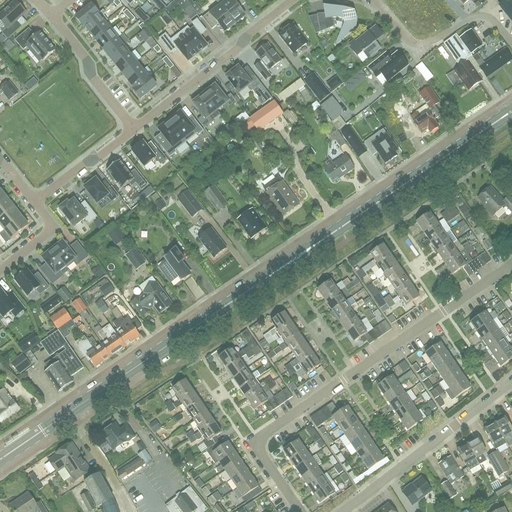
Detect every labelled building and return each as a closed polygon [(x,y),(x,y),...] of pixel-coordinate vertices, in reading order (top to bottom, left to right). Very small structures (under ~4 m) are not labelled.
[(182,0),(177,4),(190,21),(197,15),(194,11),(190,6),(186,1),(185,0),(182,0)] [(242,0),(221,0),(218,3),(235,25),(235,24),(240,20),(243,20),(243,17),(245,16),(244,14),(244,11),(241,11),(241,8),(240,7),(245,3),(242,0)] [(511,0),(504,0),(498,5),(511,22),(511,0)] [(16,21),(25,12),(15,1),(0,15),(0,20),(7,28),(2,33),(8,39),(21,26),(16,21)] [(194,11),(199,7),(195,2),(190,6),(194,11)] [(235,25),(218,3),(217,3),(219,4),(202,18),(211,29),(216,26),(217,26),(220,27),(220,30),(223,31),(224,32),(226,31),(229,31),(229,28),(234,24),(235,25)] [(169,13),(174,8),(171,4),(165,8),(169,13)] [(98,14),(92,5),(76,18),(80,23),(81,22),(84,25),(98,14)] [(339,9),(325,8),(326,26),(333,26),(334,21),(332,21),(332,18),(338,17),(338,18),(344,19),(345,24),(335,43),(336,44),(355,28),(356,18),(353,12),(344,9),(343,11),(339,10),(339,9)] [(138,17),(141,21),(146,16),(143,13),(138,17)] [(99,14),(98,14),(84,25),(90,33),(104,22),(98,15),(99,14)] [(187,27),(181,32),(198,53),(201,50),(202,52),(207,48),(206,46),(207,46),(199,36),(206,31),(197,20),(192,23),(195,27),(190,31),(187,27)] [(111,30),(104,22),(90,33),(97,41),(111,30)] [(280,34),(294,53),(308,42),(293,24),(280,34)] [(350,47),(357,57),(362,53),(363,53),(364,53),(368,58),(381,48),(380,48),(379,48),(376,44),(375,45),(374,43),(383,36),(376,26),(368,32),(366,31),(350,44),(351,46),(350,47)] [(141,33),(139,34),(142,38),(145,42),(148,39),(151,37),(152,36),(149,32),(146,28),(144,30),(142,31),(141,33)] [(482,46),(471,29),(459,38),(470,54),(482,46)] [(117,38),(111,30),(97,41),(103,50),(117,38)] [(55,50),(39,32),(31,38),(30,37),(31,36),(26,31),(15,40),(23,50),(29,45),(42,61),(55,50)] [(198,53),(181,32),(170,40),(165,34),(159,39),(171,53),(176,49),(179,52),(180,51),(188,61),(189,60),(190,61),(196,57),(194,56),(198,53)] [(470,54),(459,38),(456,34),(443,43),(460,66),(455,71),(450,74),(459,86),(463,83),(468,90),(482,81),(468,61),(466,62),(465,60),(471,56),(470,54)] [(157,46),(151,37),(148,39),(145,42),(152,50),(156,47),(157,46)] [(123,47),(117,38),(103,50),(109,58),(123,47)] [(8,50),(13,46),(9,41),(4,45),(8,50)] [(269,71),(281,61),(268,44),(264,46),(263,45),(258,49),(259,51),(255,53),(262,62),(261,63),(260,63),(255,67),(265,81),(271,77),(267,71),(268,70),(269,71)] [(130,55),(123,47),(109,58),(116,66),(130,55)] [(479,67),(486,77),(511,59),(505,49),(484,64),(480,67),(479,67)] [(388,59),(384,53),(367,65),(375,76),(380,73),(386,80),(407,65),(397,52),(388,59)] [(136,63),(130,55),(116,66),(122,74),(136,63)] [(136,63),(122,74),(129,82),(143,71),(136,63)] [(416,68),(421,73),(427,68),(423,63),(416,68)] [(261,84),(254,75),(248,80),(238,67),(234,70),(233,69),(226,74),(227,76),(226,77),(239,93),(247,86),(251,91),(261,84)] [(414,114),(410,117),(414,122),(418,128),(422,134),(425,131),(428,129),(429,131),(430,133),(434,130),(439,127),(436,123),(434,120),(437,117),(441,114),(438,110),(435,105),(437,103),(440,101),(431,88),(422,75),(421,75),(419,72),(416,68),(413,71),(410,73),(417,82),(423,91),(421,92),(419,94),(423,99),(426,104),(422,108),(417,111),(418,112),(414,114)] [(353,77),(358,83),(366,76),(361,70),(353,77)] [(143,71),(129,82),(134,89),(133,90),(134,91),(150,78),(149,77),(148,78),(143,71)] [(29,79),(33,85),(42,79),(38,72),(29,79)] [(314,74),(305,81),(320,100),(329,94),(314,74)] [(150,78),(134,91),(140,99),(156,86),(150,78)] [(0,94),(3,93),(9,100),(18,93),(9,81),(0,88),(1,90),(0,91),(0,94)] [(127,97),(132,90),(123,84),(118,90),(127,97)] [(217,110),(224,105),(228,110),(237,102),(230,94),(225,98),(215,85),(211,89),(209,87),(203,93),(217,110)] [(217,110),(203,93),(196,98),(197,99),(193,103),(203,115),(197,120),(204,128),(214,121),(213,120),(220,114),(217,110)] [(384,93),(373,101),(378,108),(389,101),(384,93)] [(332,97),(320,106),(332,121),(339,116),(340,108),(332,97)] [(254,135),(283,114),(275,102),(243,124),(246,127),(247,126),(254,135)] [(309,107),(313,112),(320,106),(316,102),(309,107)] [(172,119),(170,121),(189,145),(199,137),(200,138),(206,133),(194,119),(189,123),(180,112),(178,114),(177,113),(171,118),(172,119)] [(328,134),(336,129),(327,115),(317,122),(321,128),(323,127),(328,134)] [(189,145),(170,121),(167,123),(166,121),(160,126),(161,128),(158,130),(167,141),(160,146),(172,161),(179,155),(178,153),(189,145)] [(336,129),(328,134),(329,135),(328,136),(332,142),(335,140),(340,148),(346,144),(336,129)] [(360,145),(348,129),(342,133),(353,150),(360,145)] [(373,136),(364,143),(373,155),(377,152),(385,164),(390,160),(397,156),(395,153),(398,151),(386,134),(377,141),(373,136)] [(137,146),(131,151),(138,159),(144,167),(150,162),(155,158),(149,149),(143,142),(137,146)] [(308,159),(315,154),(312,149),(304,154),(308,159)] [(325,163),(328,167),(324,170),(332,181),(343,174),(343,175),(354,168),(345,155),(333,164),(330,159),(325,163)] [(107,170),(106,171),(107,171),(121,188),(121,189),(122,189),(129,183),(131,186),(135,183),(141,190),(147,186),(134,170),(129,174),(128,172),(128,171),(127,172),(125,169),(125,168),(124,168),(119,161),(120,161),(119,160),(119,161),(107,170)] [(262,188),(266,192),(283,216),(299,205),(282,181),(278,176),(262,188)] [(95,179),(85,188),(97,203),(108,195),(95,179)] [(229,205),(215,185),(204,193),(205,194),(203,195),(207,202),(209,200),(218,213),(229,205)] [(142,193),(146,198),(154,192),(150,186),(142,193)] [(505,205),(511,213),(511,212),(511,200),(508,197),(503,202),(489,187),(477,198),(486,208),(485,208),(492,216),(505,205)] [(192,218),(203,210),(188,191),(178,199),(192,218)] [(468,198),(463,203),(470,210),(475,205),(468,198)] [(0,218),(14,208),(7,199),(0,204),(0,218)] [(74,227),(85,218),(89,222),(96,216),(85,201),(79,206),(74,199),(69,203),(67,201),(59,208),(60,209),(59,211),(63,216),(65,215),(74,227)] [(166,206),(161,199),(155,204),(160,211),(166,206)] [(466,207),(460,211),(466,219),(471,215),(466,207)] [(14,208),(0,218),(0,223),(4,230),(21,217),(14,208)] [(253,209),(237,220),(251,239),(266,228),(253,209)] [(456,210),(449,215),(443,219),(447,224),(459,215),(456,210)] [(449,215),(446,211),(440,215),(443,219),(449,215)] [(430,213),(416,222),(424,233),(437,224),(438,223),(435,218),(434,219),(430,213)] [(0,233),(0,236),(6,244),(28,226),(21,217),(4,230),(0,233)] [(469,228),(464,221),(458,225),(462,231),(464,231),(469,228)] [(437,224),(424,233),(431,243),(444,234),(440,228),(441,227),(438,223),(437,224)] [(479,235),(484,232),(480,225),(479,226),(475,229),(479,235)] [(107,233),(114,243),(124,235),(117,226),(107,233)] [(211,228),(199,238),(214,258),(226,248),(211,228)] [(444,234),(431,243),(438,254),(451,244),(457,240),(450,230),(444,234)] [(494,246),(489,239),(482,244),(487,251),(494,246)] [(54,247),(52,249),(66,266),(67,268),(74,262),(77,265),(88,256),(77,242),(69,249),(62,241),(60,242),(59,241),(53,246),(54,247)] [(465,251),(471,246),(468,242),(462,246),(465,251)] [(451,244),(438,254),(445,264),(458,255),(460,254),(457,250),(455,251),(451,245),(451,244)] [(359,277),(391,255),(384,245),(370,254),(374,260),(362,269),(363,270),(357,274),(359,277)] [(146,263),(135,248),(125,256),(136,270),(146,263)] [(66,266),(52,249),(50,251),(49,249),(43,254),(44,256),(42,257),(49,266),(43,272),(52,284),(63,275),(60,271),(66,266)] [(168,263),(160,269),(170,283),(178,277),(181,281),(190,275),(181,262),(184,260),(175,249),(165,256),(166,258),(165,259),(168,263)] [(480,255),(486,264),(491,261),(485,252),(480,255)] [(445,264),(452,275),(462,268),(465,265),(461,259),(463,258),(460,254),(458,255),(445,264)] [(398,266),(391,255),(359,277),(361,280),(367,276),(368,278),(374,273),(371,269),(378,264),(385,275),(398,266)] [(486,264),(480,255),(476,258),(482,267),(486,264)] [(476,258),(471,261),(477,270),(482,267),(476,258)] [(471,261),(467,264),(473,273),(477,270),(471,261)] [(465,265),(462,268),(468,277),(473,273),(467,264),(465,265)] [(104,274),(99,266),(92,271),(98,279),(104,274)] [(398,266),(385,275),(392,285),(405,276),(398,266)] [(15,279),(28,296),(36,290),(40,294),(49,287),(41,277),(36,281),(26,269),(15,279)] [(412,286),(405,276),(392,285),(399,296),(412,286)] [(331,280),(328,283),(326,281),(325,281),(318,285),(318,287),(319,289),(317,290),(325,300),(340,290),(350,283),(347,279),(342,282),(342,281),(335,286),(331,280)] [(381,284),(378,279),(372,283),(375,288),(381,284)] [(114,290),(109,282),(100,288),(105,297),(114,290)] [(151,310),(155,306),(160,313),(171,304),(161,290),(155,283),(143,292),(144,294),(140,296),(139,295),(130,302),(142,318),(151,311),(151,310)] [(354,287),(350,283),(344,287),(347,292),(354,287)] [(412,286),(399,296),(406,306),(420,297),(412,286)] [(10,298),(8,298),(1,290),(0,290),(0,313),(3,318),(11,312),(15,317),(25,309),(13,294),(12,294),(13,296),(10,298)] [(340,290),(325,300),(332,311),(330,312),(345,302),(341,296),(343,295),(340,290)] [(69,294),(62,299),(65,303),(72,298),(69,294)] [(57,296),(40,308),(45,314),(61,302),(57,296)] [(110,309),(111,311),(114,309),(112,305),(115,302),(116,304),(119,302),(124,307),(125,306),(119,298),(117,296),(114,296),(107,300),(108,300),(105,302),(110,309)] [(387,304),(392,300),(389,296),(383,300),(387,304)] [(349,307),(345,302),(330,312),(334,318),(336,317),(339,322),(353,312),(365,304),(372,300),(370,297),(363,302),(362,300),(356,304),(355,303),(349,307)] [(72,304),(79,315),(87,309),(80,299),(72,304)] [(395,305),(392,300),(387,304),(389,309),(395,305)] [(100,311),(105,307),(101,301),(96,305),(100,311)] [(496,305),(501,312),(505,309),(500,303),(496,305)] [(57,330),(58,329),(72,320),(64,308),(50,319),(57,330)] [(366,318),(372,314),(369,310),(363,314),(366,318)] [(511,318),(507,311),(502,314),(507,321),(511,318)] [(115,316),(117,320),(132,342),(140,337),(140,336),(136,331),(141,327),(136,319),(132,322),(128,317),(124,320),(122,317),(122,316),(120,312),(115,316)] [(273,318),(274,319),(271,321),(275,328),(263,336),(266,341),(292,323),(285,312),(283,313),(282,312),(280,312),(273,316),(273,318)] [(353,312),(339,322),(346,332),(360,323),(353,312)] [(476,332),(491,321),(485,312),(470,323),(476,332)] [(375,319),(372,314),(366,318),(369,323),(375,319)] [(81,320),(78,315),(72,320),(75,324),(81,320)] [(117,329),(114,331),(116,335),(125,347),(132,342),(117,320),(113,323),(117,329)] [(381,324),(387,332),(391,329),(385,321),(381,324)] [(491,321),(476,332),(482,340),(497,330),(491,321)] [(292,323),(278,332),(281,336),(285,342),(286,343),(299,333),(292,323)] [(367,333),(360,323),(346,332),(353,342),(360,338),(363,336),(367,333)] [(387,332),(381,324),(376,327),(382,336),(387,332)] [(102,330),(117,352),(125,347),(116,335),(114,331),(110,325),(102,330)] [(376,327),(372,330),(378,338),(382,336),(376,327)] [(58,329),(57,330),(58,331),(40,343),(40,344),(37,346),(41,352),(44,349),(50,357),(64,347),(66,350),(55,357),(44,365),(48,370),(45,372),(58,392),(73,382),(70,377),(84,368),(65,341),(62,336),(63,336),(58,329)] [(110,357),(117,352),(102,330),(98,333),(104,341),(106,340),(107,341),(101,345),(110,357)] [(247,330),(240,334),(244,339),(250,335),(247,330)] [(372,330),(368,333),(373,341),(378,338),(372,330)] [(497,330),(482,340),(488,349),(503,339),(497,330)] [(286,343),(285,342),(273,351),(276,355),(288,347),(293,353),(306,344),(299,333),(286,343)] [(367,333),(363,336),(366,341),(369,345),(373,341),(368,333),(367,333)] [(26,340),(31,348),(40,342),(34,334),(26,340)] [(87,356),(93,365),(95,368),(102,362),(87,341),(84,336),(75,343),(85,358),(87,356)] [(269,345),(275,341),(272,336),(266,341),(269,345)] [(92,337),(87,341),(102,362),(110,357),(101,345),(96,348),(95,347),(97,345),(92,337)] [(503,339),(488,349),(494,358),(509,347),(503,339)] [(248,346),(238,354),(237,353),(236,354),(232,348),(218,357),(225,368),(240,358),(241,358),(243,357),(252,350),(252,351),(258,347),(254,340),(247,345),(248,346)] [(431,363),(446,352),(440,343),(435,347),(429,351),(425,354),(431,363)] [(306,344),(293,353),(297,359),(285,367),(288,372),(313,354),(306,344)] [(511,358),(511,351),(509,347),(494,358),(500,367),(511,358)] [(255,355),(252,351),(252,350),(243,357),(244,359),(247,356),(249,359),(255,355)] [(38,363),(30,351),(25,354),(33,366),(38,363)] [(452,361),(446,352),(431,363),(437,371),(452,361)] [(22,354),(10,363),(19,374),(31,365),(22,354)] [(313,354),(288,372),(291,376),(303,368),(307,374),(321,365),(313,354)] [(243,362),(241,358),(240,358),(225,368),(233,379),(246,369),(242,363),(243,362)] [(452,361),(437,371),(443,380),(458,369),(452,361)] [(412,367),(416,373),(421,370),(416,364),(412,367)] [(260,376),(266,372),(263,367),(257,371),(260,376)] [(250,376),(246,369),(233,379),(240,389),(255,379),(252,375),(250,376)] [(464,378),(458,369),(443,380),(449,389),(456,383),(464,378)] [(393,376),(377,386),(383,395),(399,385),(409,378),(414,375),(411,370),(396,380),(393,376)] [(418,375),(422,382),(428,378),(424,371),(418,375)] [(409,378),(414,385),(418,381),(414,375),(409,378)] [(256,379),(255,379),(240,389),(247,400),(273,382),(270,377),(259,384),(256,379)] [(467,383),(464,378),(456,383),(449,389),(445,392),(451,401),(470,387),(467,383)] [(177,402),(193,391),(186,380),(172,389),(177,395),(175,396),(178,401),(177,402)] [(424,384),(428,390),(433,387),(428,381),(424,384)] [(273,382),(247,400),(254,410),(264,403),(267,401),(263,395),(276,386),(273,382)] [(424,390),(420,383),(415,387),(420,393),(424,390)] [(399,385),(383,395),(389,404),(405,393),(399,385)] [(282,391),(288,400),(293,397),(286,388),(282,391)] [(4,389),(0,391),(0,421),(0,422),(19,408),(4,389)] [(430,393),(434,399),(438,396),(434,390),(430,393)] [(173,404),(167,408),(170,413),(183,404),(187,410),(200,401),(193,391),(177,402),(173,404)] [(282,391),(277,394),(284,403),(288,400),(282,391)] [(430,399),(426,392),(415,400),(417,402),(423,398),(426,402),(430,399)] [(411,402),(405,393),(389,404),(395,413),(411,402)] [(277,394),(273,397),(279,406),(284,403),(277,394)] [(273,397),(268,400),(274,409),(279,406),(273,397)] [(167,408),(173,404),(170,399),(164,404),(167,408)] [(436,401),(440,408),(444,405),(440,399),(436,401)] [(268,400),(267,401),(264,403),(270,412),(274,409),(268,400)] [(200,401),(187,410),(185,411),(188,416),(189,415),(194,421),(207,411),(200,401)] [(436,408),(432,401),(427,404),(432,411),(436,408)] [(354,402),(339,413),(333,417),(332,417),(338,426),(354,416),(360,411),(354,402)] [(417,411),(411,402),(395,413),(401,421),(417,411)] [(332,403),(326,407),(333,417),(339,413),(332,403)] [(333,417),(326,407),(321,410),(328,420),(332,417),(333,417)] [(328,420),(321,410),(316,414),(322,424),(328,420)] [(198,427),(196,428),(199,432),(214,422),(207,411),(194,421),(198,427)] [(417,411),(401,421),(407,430),(423,420),(417,411)] [(172,427),(183,419),(180,414),(169,422),(172,427)] [(322,424),(316,414),(310,418),(317,428),(322,424)] [(354,416),(338,426),(344,435),(360,424),(354,416)] [(495,423),(506,444),(511,440),(511,437),(510,433),(511,432),(511,430),(505,418),(495,423)] [(160,428),(156,421),(150,425),(154,432),(160,428)] [(194,436),(188,440),(191,444),(197,440),(199,441),(202,438),(202,437),(206,442),(204,443),(208,449),(219,442),(215,437),(222,432),(214,422),(199,432),(194,436)] [(506,444),(495,423),(484,430),(492,444),(495,450),(506,444)] [(115,424),(102,432),(114,450),(134,436),(126,426),(120,430),(115,424)] [(365,433),(360,424),(344,435),(350,443),(365,433)] [(327,434),(323,427),(318,430),(323,437),(327,434)] [(185,435),(188,440),(194,436),(191,431),(185,435)] [(320,438),(316,432),(311,436),(315,442),(320,438)] [(371,442),(365,433),(350,443),(356,452),(371,442)] [(324,439),(329,446),(333,443),(329,436),(324,439)] [(325,445),(320,439),(316,442),(320,448),(325,445)] [(467,445),(479,465),(487,461),(483,454),(485,453),(477,439),(467,445)] [(289,460),(305,449),(298,440),(283,451),(289,460)] [(219,462),(235,452),(228,442),(213,453),(219,462)] [(377,450),(371,442),(356,452),(362,461),(377,450)] [(57,455),(49,461),(56,471),(65,466),(72,477),(75,474),(78,478),(90,470),(72,443),(56,453),(57,455)] [(340,451),(335,444),(330,448),(335,454),(340,451)] [(479,465),(467,445),(456,451),(464,465),(465,464),(467,468),(463,470),(474,491),(476,490),(475,489),(479,487),(470,471),(479,465)] [(331,454),(327,448),(322,451),(327,457),(331,454)] [(153,461),(145,449),(138,454),(146,466),(153,461)] [(310,458),(305,449),(289,460),(295,469),(310,458)] [(384,459),(377,450),(362,461),(369,470),(384,459)] [(492,454),(503,474),(504,474),(506,477),(507,476),(505,473),(508,471),(503,463),(504,462),(497,451),(492,454)] [(240,460),(235,452),(219,462),(225,471),(240,460)] [(345,460),(340,453),(336,457),(341,464),(345,460)] [(503,474),(492,454),(487,457),(499,477),(503,474)] [(328,459),(332,466),(337,463),(332,456),(328,459)] [(463,477),(450,456),(438,464),(451,484),(463,477)] [(140,457),(116,473),(120,480),(144,464),(140,457)] [(316,467),(310,458),(295,469),(301,477),(316,467)] [(240,460),(225,471),(231,480),(246,469),(240,460)] [(352,469),(347,462),(342,465),(347,472),(352,469)] [(196,465),(192,468),(196,475),(201,472),(196,465)] [(343,471),(338,465),(334,468),(338,474),(343,471)] [(322,475),(316,467),(301,477),(307,486),(322,475)] [(246,469),(231,480),(237,488),(252,478),(246,469)] [(198,477),(193,470),(188,473),(193,480),(198,477)] [(357,478),(353,471),(348,474),(353,481),(357,478)] [(118,511),(116,505),(100,474),(84,482),(98,507),(102,505),(104,509),(102,510),(102,511),(118,511)] [(349,480),(344,474),(340,476),(345,483),(349,480)] [(322,475),(307,486),(313,495),(328,484),(322,475)] [(259,487),(252,478),(237,488),(243,497),(259,487)] [(403,492),(413,505),(431,491),(421,478),(403,492)] [(204,485),(199,479),(195,482),(200,488),(204,485)] [(42,487),(37,480),(33,483),(38,490),(42,487)] [(76,482),(80,491),(85,489),(82,480),(76,482)] [(440,485),(446,494),(449,500),(456,495),(448,481),(440,485)] [(511,488),(509,482),(494,491),(498,499),(511,488)] [(334,493),(328,484),(313,495),(319,504),(334,493)] [(189,487),(166,505),(171,511),(203,511),(207,510),(189,487)] [(211,494),(206,487),(201,490),(206,497),(211,494)] [(80,496),(88,511),(90,511),(97,509),(88,492),(80,496)] [(47,511),(40,501),(35,505),(28,493),(10,505),(14,511),(31,511),(34,511),(47,511)] [(58,501),(64,499),(61,493),(55,496),(58,501)] [(217,502),(212,495),(208,499),(213,505),(217,502)] [(249,510),(255,506),(252,501),(246,506),(249,510)] [(225,511),(219,503),(214,508),(217,511),(225,511)]
